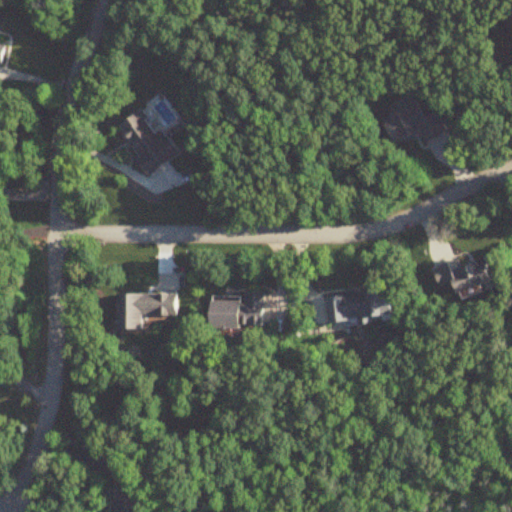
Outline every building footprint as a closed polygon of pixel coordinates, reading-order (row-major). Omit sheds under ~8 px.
[(0,62),(6,64),(11,45),(1,42),(8,16),(0,14),(0,62)] [(403,100),(407,108),(383,119),(396,145),(419,133),(425,144),(449,132),(439,112),(428,117),(416,94),(403,100)] [(183,155),(167,126),(158,131),(146,111),(121,125),(149,175),(183,155)] [(438,268),(444,287),(459,282),(462,292),(499,281),(493,260),(465,269),(463,260),(438,268)] [(336,323),(368,318),(368,320),(402,316),(398,285),(332,294),(336,323)] [(269,292),(249,292),(249,301),(217,301),(217,327),(269,328),(269,292)] [(121,294),(122,330),(148,330),(148,316),(183,315),(183,302),(175,302),(175,293),(121,294)] [(146,511),(140,485),(114,491),(118,511),(146,511)]
